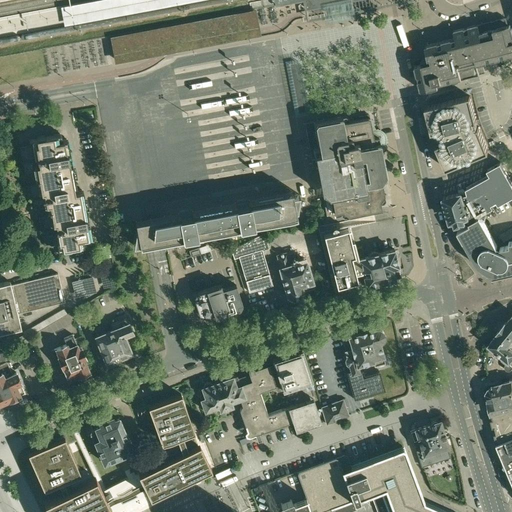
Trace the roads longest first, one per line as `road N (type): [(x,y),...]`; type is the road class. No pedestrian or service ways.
road 1 (residential): [(0,438),(180,361),(440,286)]
road 2 (residential): [(496,511),(444,303)]
road 3 (residential): [(438,273),(442,258),(411,112),(404,109)]
road 4 (residential): [(404,109),(398,116),(438,273)]
